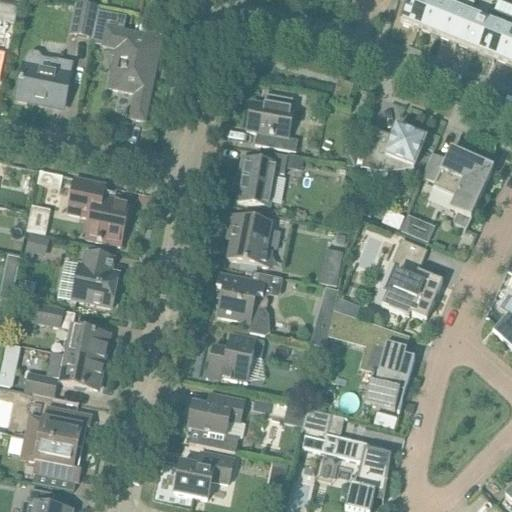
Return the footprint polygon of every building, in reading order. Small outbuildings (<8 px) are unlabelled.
[(0,0),(0,21),(12,24),(16,0),(0,0)] [(409,0),(400,24),(419,32),(432,0),(409,0)] [(434,0),(432,0),(419,32),(438,39),(452,7),(434,0)] [(461,0),(454,0),(452,7),(438,39),(457,47),(470,15),(474,5),(461,0)] [(90,40),(97,8),(77,4),(71,36),(90,40)] [(489,22),(476,55),(495,62),(508,30),(511,21),(493,13),(489,22)] [(470,15),(457,47),(476,55),(489,22),(470,15)] [(116,52),(108,91),(135,96),(130,121),(144,124),(161,42),(106,30),(102,49),(116,52)] [(511,31),(508,30),(495,62),(511,68),(511,31)] [(0,62),(5,64),(11,39),(0,36),(0,62)] [(32,54),(27,57),(24,62),(20,85),(17,85),(15,95),(17,97),(16,102),(34,106),(35,102),(64,108),(73,65),(57,62),(54,73),(40,70),(41,65),(41,60),(37,55),(32,54)] [(332,103),(347,108),(353,87),(338,83),(332,103)] [(251,105),(246,134),(256,136),(254,148),(295,155),(297,143),(288,141),(293,112),(291,112),(283,110),(285,101),(265,97),(264,107),(251,105)] [(424,141),(396,130),(393,139),(370,130),(370,128),(369,128),(360,171),(362,171),(362,169),(368,171),(375,172),(382,172),(388,171),(395,169),(401,166),(401,165),(413,170),(424,141)] [(432,157),(422,182),(434,187),(433,191),(455,201),(450,212),(460,217),(457,224),(468,229),(479,205),(478,205),(493,172),(450,152),(445,163),(432,157)] [(240,190),(237,204),(269,210),(275,176),(284,178),(287,159),(257,154),(256,163),(242,161),(239,178),(242,179),(240,190)] [(289,160),(287,172),(300,174),(302,162),(289,160)] [(40,174),(37,187),(60,192),(63,179),(40,174)] [(102,199),(105,188),(73,181),(66,216),(89,221),(85,242),(120,250),(129,205),(102,199)] [(371,221),(375,204),(359,200),(356,215),(371,221)] [(50,209),(31,205),(26,231),(44,235),(50,209)] [(397,230),(402,220),(387,214),(382,224),(397,230)] [(230,245),(227,262),(241,265),(239,272),(255,275),(257,268),(268,271),(271,255),(265,254),(271,226),(231,218),(228,233),(233,234),(230,245)] [(27,239),(24,251),(35,253),(43,255),(45,243),(27,239)] [(401,243),(392,265),(399,268),(381,310),(409,322),(410,317),(426,324),(442,285),(418,275),(427,254),(401,243)] [(13,288),(19,257),(8,255),(2,286),(13,288)] [(60,285),(57,301),(72,304),(111,312),(116,288),(118,276),(111,275),(113,261),(86,256),(83,268),(79,267),(79,268),(75,288),(60,285)] [(265,286),(219,277),(216,292),(221,293),(216,320),(249,326),(247,336),(264,339),(268,336),(267,318),(263,312),(267,310),(268,304),(266,300),(262,300),(265,286)] [(320,277),(318,287),(336,290),(338,281),(320,277)] [(2,286),(0,297),(0,299),(10,302),(13,288),(2,286)] [(62,313),(34,307),(31,324),(58,330),(62,313)] [(492,337),(511,354),(511,321),(509,319),(492,337)] [(384,332),(361,325),(358,339),(381,345),(384,332)] [(71,331),(65,358),(102,366),(108,339),(71,331)] [(230,337),(226,352),(212,349),(206,378),(247,386),(252,361),(260,362),(264,344),(230,337)] [(372,373),(363,404),(395,413),(403,382),(407,383),(406,387),(407,387),(414,361),(404,358),(406,352),(386,347),(379,374),(372,373)] [(309,349),(305,362),(319,365),(323,352),(309,348),(309,349)] [(102,366),(65,358),(60,386),(97,394),(102,366)] [(0,372),(0,389),(12,392),(15,375),(0,372)] [(26,394),(52,399),(56,384),(29,378),(26,394)] [(235,456),(238,441),(225,438),(228,424),(240,426),(245,404),(209,396),(206,408),(192,405),(187,432),(199,434),(196,448),(235,456)] [(42,421),(42,422),(36,420),(35,420),(34,420),(32,421),(31,421),(31,422),(30,423),(29,424),(29,425),(26,440),(77,451),(81,430),(89,432),(92,419),(46,409),(44,421),(42,421)] [(381,470),(385,453),(327,439),(332,418),(306,412),(298,439),(324,445),(321,457),(361,466),(355,491),(350,490),(345,511),(371,511),(375,497),(383,499),(382,506),(383,506),(389,470),(387,469),(387,472),(381,470)] [(26,462),(27,462),(34,463),(34,464),(35,464),(32,476),(78,486),(81,473),(73,471),(77,451),(26,440),(23,455),(23,456),(23,457),(23,458),(24,459),(24,460),(25,461),(26,462)] [(173,496),(207,503),(211,484),(228,487),(233,462),(201,455),(198,468),(180,464),(173,496)] [(272,466),(267,492),(282,495),(287,469),(272,466)] [(20,510),(19,511),(61,511),(51,510),(53,497),(30,492),(26,511),(20,510)]
